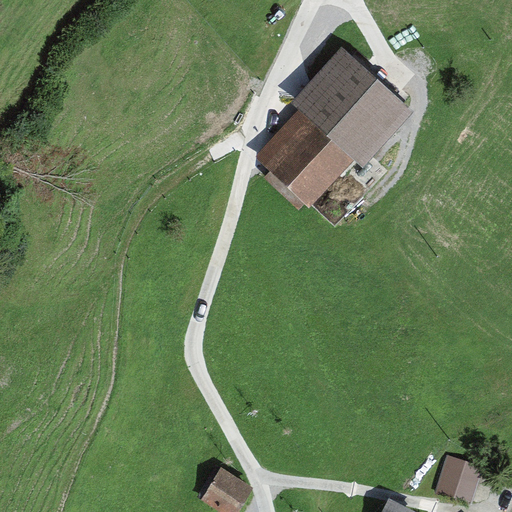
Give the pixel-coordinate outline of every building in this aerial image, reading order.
[(410,106),(342,42),(290,96),(358,160),(410,106)] [(348,154),(296,105),(253,149),(305,199),(348,154)] [(483,461),(449,449),(447,455),(437,484),(472,496),(483,461)] [(233,511),(253,480),(219,460),(217,465),(199,494),(230,511),(233,511)] [(413,511),(386,497),(377,511),(413,511)]
